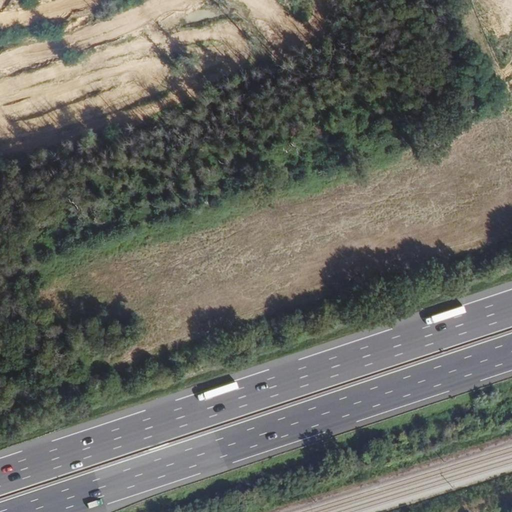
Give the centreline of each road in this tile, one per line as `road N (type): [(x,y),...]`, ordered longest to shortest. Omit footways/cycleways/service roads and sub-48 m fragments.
road 1 (motorway): [(511,306),(0,476)]
road 2 (motorway): [(29,511),(511,352)]
road 3 (track): [(307,0),(310,23),(252,82),(0,145)]
road 4 (track): [(0,95),(220,44),(258,24),(265,4),(257,0)]
road 5 (track): [(254,0),(170,12),(0,72)]
